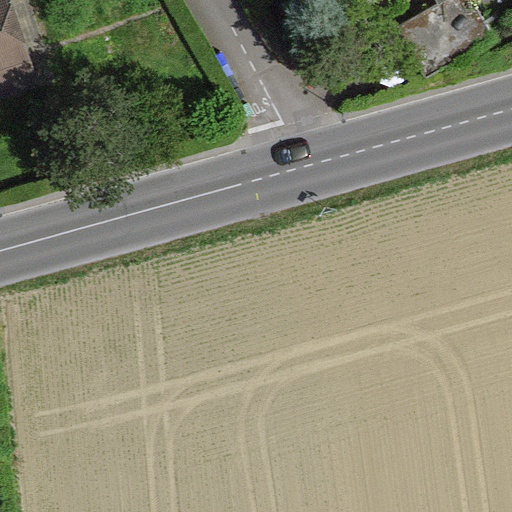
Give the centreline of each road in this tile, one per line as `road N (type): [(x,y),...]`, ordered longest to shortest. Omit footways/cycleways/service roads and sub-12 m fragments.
road 1 (tertiary): [(315,163),(0,251)]
road 2 (tertiary): [(511,108),(315,163)]
road 3 (residential): [(219,0),(315,163)]
